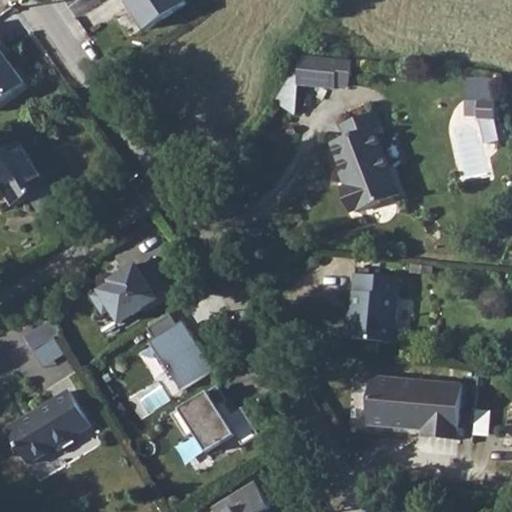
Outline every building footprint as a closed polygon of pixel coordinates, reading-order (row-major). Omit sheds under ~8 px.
[(187,4),(184,0),(132,0),(130,2),(148,30),(187,4)] [(0,35),(0,103),(26,85),(4,55),(10,50),(0,35)] [(350,82),(353,61),(304,56),(276,102),(292,111),(303,85),(336,88),(337,81),(350,82)] [(466,115),(479,116),(480,102),(467,101),(466,115)] [(496,103),(480,102),(479,116),(479,118),(481,118),(495,119),(496,103)] [(381,124),(377,112),(342,125),(347,137),(333,143),(349,185),(346,187),(355,211),(359,210),(359,211),(400,195),(374,127),(381,124)] [(495,119),(481,118),(487,144),(500,141),(495,119)] [(31,197),(50,185),(22,141),(0,155),(0,182),(11,200),(16,207),(31,197)] [(0,207),(11,200),(0,182),(0,207)] [(50,185),(31,197),(47,222),(66,210),(50,185)] [(114,284),(94,296),(105,314),(113,309),(122,323),(145,309),(146,311),(175,293),(154,258),(140,267),(139,265),(112,281),(114,284)] [(395,342),(401,278),(357,274),(352,318),(349,318),(348,338),(395,342)] [(172,314),(149,329),(157,342),(152,345),(170,374),(173,372),(185,389),(217,369),(193,331),(186,336),(180,328),(172,314)] [(52,321),(26,336),(35,351),(60,335),(52,321)] [(188,323),(180,328),(186,336),(193,331),(188,323)] [(464,385),(373,377),(370,424),(424,429),(423,437),(459,440),(464,385)] [(219,385),(173,414),(188,438),(196,433),(209,453),(238,435),(244,446),(261,435),(244,408),(234,414),(227,402),(229,400),(219,385)] [(92,426),(71,391),(9,430),(29,464),(92,426)] [(256,482),(213,509),(215,511),(264,511),(266,511),(272,508),(256,482)]
